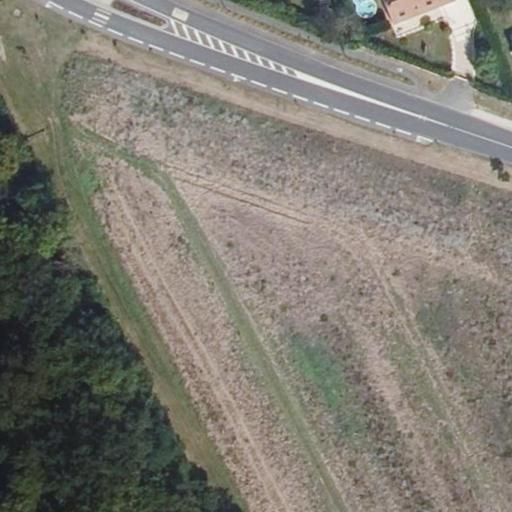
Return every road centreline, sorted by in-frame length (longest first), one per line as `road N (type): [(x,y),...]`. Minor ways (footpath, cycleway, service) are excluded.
road 1 (track): [(0,73),(54,206),(218,511)]
road 2 (primary): [(107,0),(511,145)]
